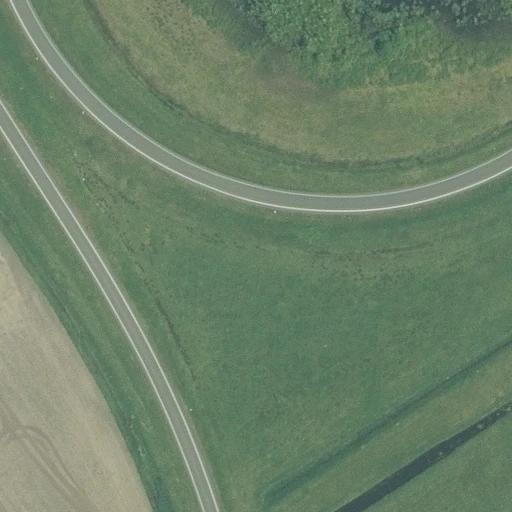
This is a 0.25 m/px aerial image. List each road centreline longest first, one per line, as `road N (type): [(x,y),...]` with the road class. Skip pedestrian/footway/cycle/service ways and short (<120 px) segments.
road 1 (trunk): [(511,159),(437,192),(379,204),(308,205),(238,191),(180,170),(106,119),(52,61),(16,0)]
road 2 (trunk): [(0,117),(146,360),(210,511)]
